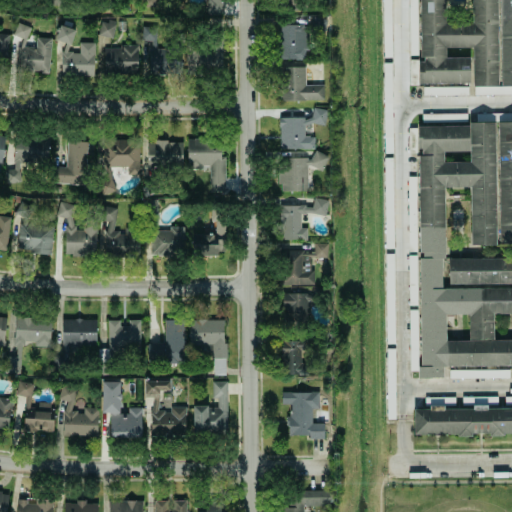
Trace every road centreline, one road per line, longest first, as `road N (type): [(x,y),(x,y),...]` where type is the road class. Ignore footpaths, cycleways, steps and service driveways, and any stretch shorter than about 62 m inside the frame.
road 1 (residential): [(247,0),(252,511)]
road 2 (residential): [(327,469),(0,463)]
road 3 (residential): [(250,110),(0,102)]
road 4 (residential): [(0,282),(250,288)]
road 5 (residential): [(511,467),(384,469)]
